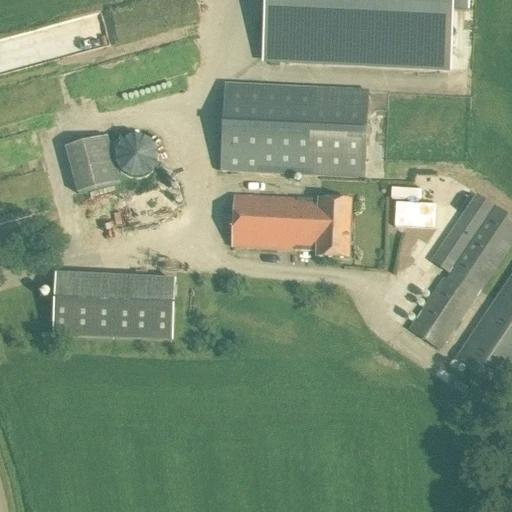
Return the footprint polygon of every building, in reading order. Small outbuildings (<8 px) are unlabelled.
[(450,68),(452,11),(468,12),(468,0),(262,0),(260,60),(450,68)] [(365,181),(369,92),(317,89),(225,85),(221,174),(313,177),(365,181)] [(78,194),(121,183),(108,137),(66,149),(78,194)] [(127,143),(131,157),(150,151),(145,137),(127,143)] [(435,160),(422,183),(432,189),(445,166),(435,160)] [(232,248),(317,254),(317,257),(350,259),(353,202),(320,201),(320,199),(236,196),(232,248)] [(441,352),(511,247),(511,218),(476,196),(431,263),(450,275),(447,281),(444,279),(410,330),(441,352)] [(436,206),(395,204),(394,228),(435,230),(436,206)] [(503,394),(511,380),(511,276),(455,360),(503,394)] [(173,343),(176,283),(56,277),(53,337),(173,343)]
